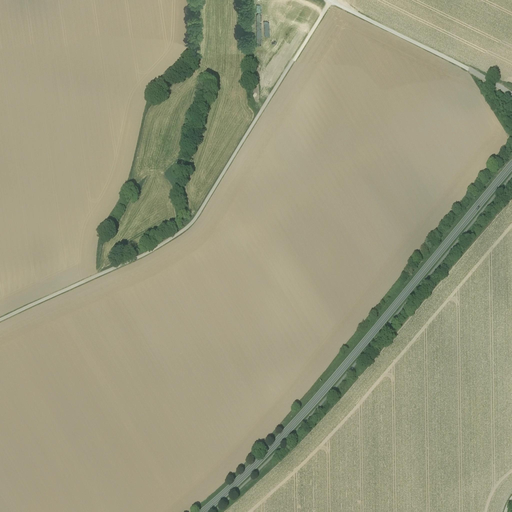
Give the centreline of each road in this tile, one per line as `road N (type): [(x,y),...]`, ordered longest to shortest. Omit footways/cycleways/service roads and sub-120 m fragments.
road 1 (track): [(330,2),(191,222),(163,244),(0,324)]
road 2 (primary): [(511,164),(321,393),(203,511)]
road 3 (track): [(511,94),(330,2)]
